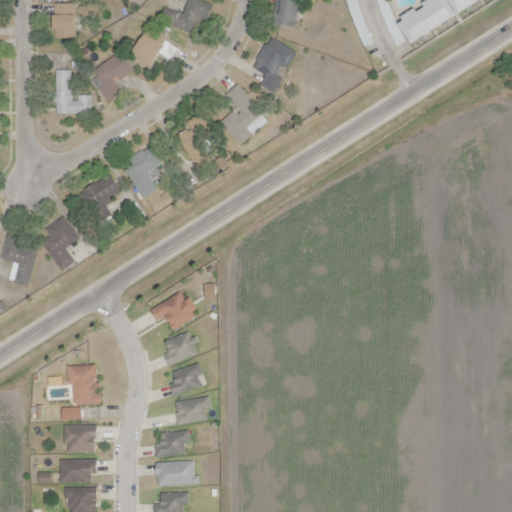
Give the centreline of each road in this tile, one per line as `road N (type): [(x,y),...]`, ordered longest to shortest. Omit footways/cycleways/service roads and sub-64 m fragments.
road 1 (tertiary): [(0,364),(511,32)]
road 2 (residential): [(18,0),(29,155),(77,160),(212,71),(238,37),(245,0)]
road 3 (residential): [(101,298),(130,340),(140,381),(127,511)]
